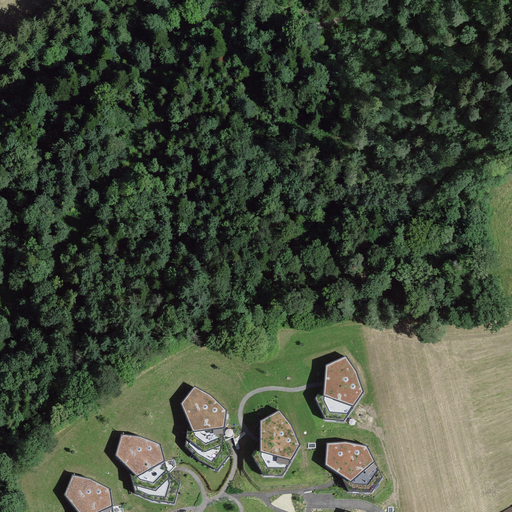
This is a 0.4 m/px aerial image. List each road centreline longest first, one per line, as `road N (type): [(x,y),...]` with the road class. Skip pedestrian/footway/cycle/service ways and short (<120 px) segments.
road 1 (track): [(0,101),(55,66),(114,45),(184,29),(324,27),(382,0)]
road 2 (track): [(164,353),(197,331),(363,272),(511,270)]
road 3 (track): [(363,272),(452,167),(511,138)]
